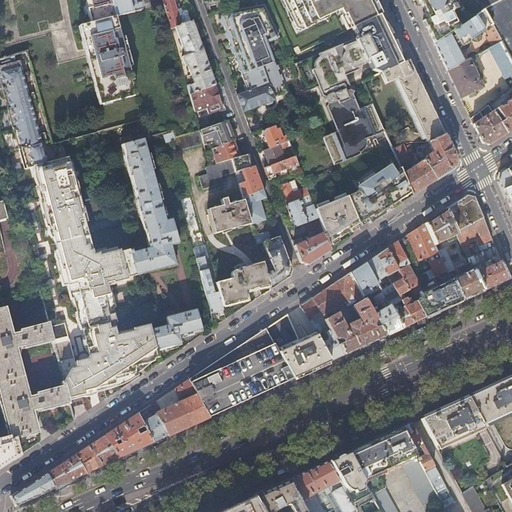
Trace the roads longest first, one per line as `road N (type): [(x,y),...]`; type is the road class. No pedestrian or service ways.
road 1 (primary): [(511,317),(65,511)]
road 2 (primary): [(135,511),(511,339)]
road 3 (residential): [(0,486),(303,289)]
road 4 (residential): [(196,0),(303,289)]
road 5 (residential): [(303,289),(476,171)]
road 6 (residential): [(476,171),(398,0)]
